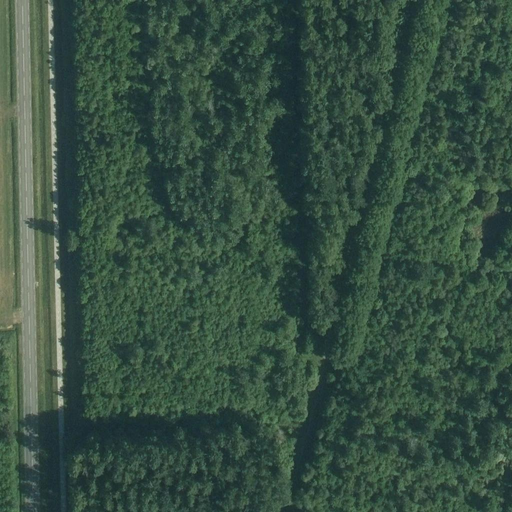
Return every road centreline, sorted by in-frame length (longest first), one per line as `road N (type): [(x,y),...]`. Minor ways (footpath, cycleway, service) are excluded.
road 1 (track): [(282,511),(412,0)]
road 2 (primary): [(32,511),(22,0)]
